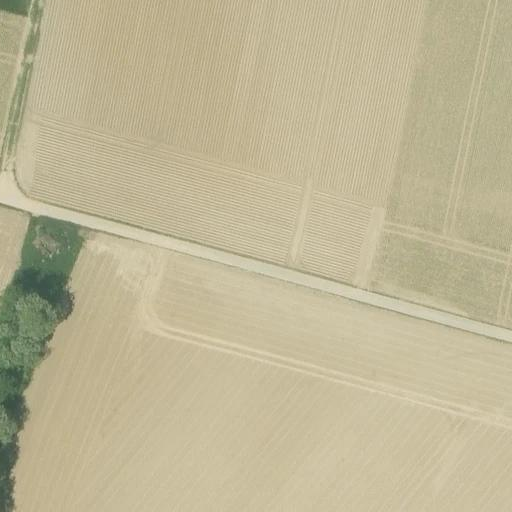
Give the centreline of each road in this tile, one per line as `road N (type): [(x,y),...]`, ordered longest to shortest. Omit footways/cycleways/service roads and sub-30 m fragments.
road 1 (track): [(0,197),(511,337)]
road 2 (track): [(43,0),(1,198)]
